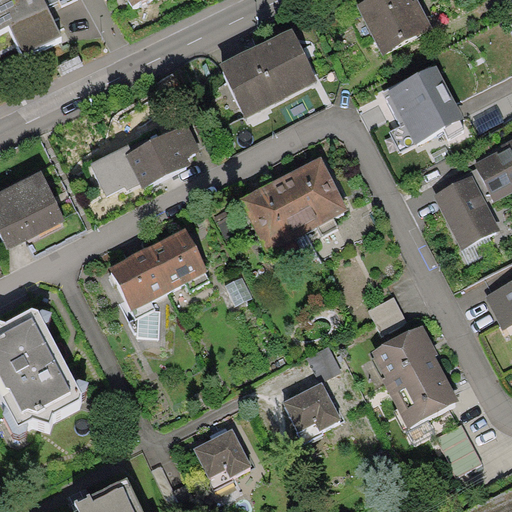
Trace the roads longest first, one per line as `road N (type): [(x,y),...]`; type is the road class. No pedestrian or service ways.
road 1 (residential): [(0,293),(325,128),(349,127),(494,405),(511,418)]
road 2 (residential): [(0,134),(281,0)]
